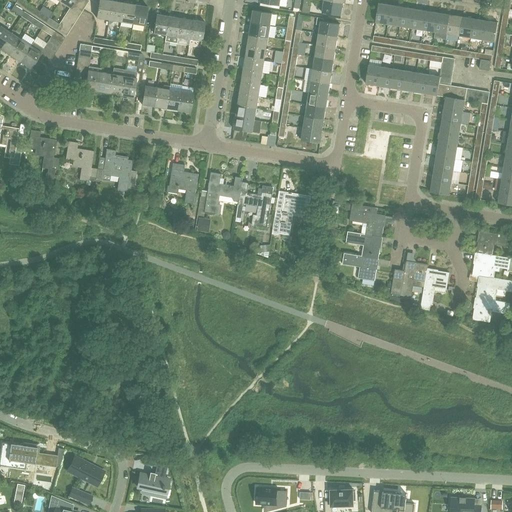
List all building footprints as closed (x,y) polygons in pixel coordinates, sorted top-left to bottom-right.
[(17,0),(16,3),(26,9),(29,4),(22,0),(17,0)] [(60,0),(59,2),(69,8),(72,4),(77,8),(82,0),(60,0)] [(88,0),(82,0),(77,8),(82,11),(89,1),(88,0)] [(99,0),(96,19),(108,21),(112,1),(107,0),(99,0)] [(123,3),(112,1),(108,21),(120,23),(123,3)] [(344,4),(324,1),(322,13),(342,16),(344,4)] [(120,23),(132,25),(135,5),(123,3),(120,23)] [(376,22),(388,24),(391,5),(384,3),(384,4),(380,3),(379,3),(378,12),(376,22)] [(26,9),(35,16),(39,10),(29,4),(26,9)] [(72,4),(69,8),(69,9),(79,16),(82,11),(77,8),(72,4)] [(24,12),(14,5),(11,10),(21,16),(24,12)] [(148,7),(135,5),(132,25),(145,27),(148,7)] [(392,5),(391,5),(388,24),(400,26),(403,7),(396,5),(395,6),(392,5)] [(404,7),(403,7),(400,26),(412,28),(415,9),(407,7),(407,8),(403,7),(404,7)] [(66,14),(76,21),(79,16),(69,9),(66,14)] [(412,28),(424,30),(427,11),(419,9),(419,10),(415,9),(412,28)] [(44,14),(39,10),(35,16),(46,22),(49,17),(44,14)] [(271,25),(273,13),(253,10),(251,22),(271,25)] [(427,11),(424,30),(436,32),(439,12),(431,11),(431,12),(427,11)] [(21,16),(31,23),(34,18),(24,12),(21,16)] [(439,12),(436,32),(448,34),(451,14),(443,13),(443,14),(439,13),(439,12)] [(73,26),(76,21),(66,14),(63,19),(73,26)] [(166,36),(169,16),(156,14),(153,34),(166,36)] [(295,29),(301,30),(303,15),(297,14),(295,29)] [(451,14),(448,34),(459,36),(463,16),(455,15),(455,16),(451,15),(451,14)] [(178,38),(181,18),(169,16),(166,36),(165,41),(177,43),(178,38)] [(459,36),(471,38),(474,18),(467,17),(463,17),(463,16),(459,36)] [(46,22),(56,29),(59,24),(49,17),(46,22)] [(316,24),(320,25),(319,33),(339,36),(341,24),(323,21),(323,18),(317,17),(316,24)] [(44,25),(34,18),(31,23),(41,29),(44,25)] [(192,20),(181,18),(178,38),(189,39),(192,20)] [(474,18),(471,38),(483,40),(486,20),(478,19),(475,19),(475,18),(474,18)] [(63,19),(59,24),(70,31),(73,26),(63,19)] [(205,22),(192,20),(189,39),(201,42),(205,22)] [(483,40),(495,42),(498,24),(499,22),(490,21),(486,21),(486,20),(483,40)] [(269,37),(271,25),(251,22),(249,34),(269,37)] [(66,36),(70,31),(59,24),(56,29),(66,36)] [(41,29),(52,36),(55,31),(44,25),(41,29)] [(0,26),(0,48),(11,33),(0,26)] [(51,37),(62,43),(65,38),(55,31),(52,36),(51,37)] [(20,39),(11,33),(0,48),(10,55),(20,39)] [(337,48),(339,36),(319,33),(317,45),(337,48)] [(249,34),(248,46),(267,49),(269,37),(249,34)] [(59,48),(62,43),(51,37),(48,42),(59,48)] [(10,55),(20,62),(33,43),(28,39),(26,43),(20,39),(10,55)] [(38,56),(42,51),(44,48),(33,42),(33,43),(20,62),(30,69),(32,66),(35,61),(38,56)] [(59,48),(48,42),(45,47),(55,53),(59,48)] [(80,44),(79,50),(91,52),(92,52),(92,46),(80,44)] [(335,60),(337,48),(317,45),(315,57),(335,60)] [(265,61),(267,49),(248,46),(246,58),(265,61)] [(52,58),(55,53),(45,47),(44,48),(42,51),(52,58)] [(78,56),(90,58),(91,52),(79,50),(78,56)] [(49,63),(52,58),(42,51),(38,56),(49,63)] [(49,63),(38,56),(35,61),(46,68),(49,63)] [(333,72),(335,60),(315,57),(313,69),(333,72)] [(246,58),(244,70),(263,73),(265,61),(246,58)] [(490,71),(491,61),(481,59),(479,69),(490,71)] [(42,73),(46,68),(35,61),(32,66),(42,73)] [(369,64),(366,84),(378,86),(382,66),(369,64)] [(89,70),(88,75),(86,81),(85,88),(85,90),(97,92),(100,72),(101,68),(89,66),(89,69),(89,70)] [(393,68),(382,66),(378,86),(390,88),(393,68)] [(405,70),(393,68),(390,88),(402,90),(405,70)] [(311,80),(331,84),(333,72),(313,69),(311,80)] [(261,85),(263,73),(244,70),(242,82),(261,85)] [(402,90),(414,92),(417,72),(405,70),(402,90)] [(97,92),(108,94),(112,74),(100,72),(97,92)] [(133,98),(136,78),(137,73),(132,72),(131,77),(124,76),(121,96),(133,98)] [(429,74),(417,72),(414,92),(426,94),(429,74)] [(75,73),(74,80),(86,81),(88,75),(75,73)] [(108,94),(121,96),(124,76),(112,74),(108,94)] [(438,96),(439,84),(440,79),(441,76),(440,76),(429,74),(426,94),(438,96)] [(329,95),(331,84),(311,80),(309,92),(329,95)] [(240,94),(259,97),(261,85),(242,82),(240,94)] [(468,88),(451,86),(439,84),(438,96),(446,97),(444,109),(464,112),(466,101),(468,88)] [(142,105),(154,107),(157,87),(145,85),(142,105)] [(166,109),(169,89),(169,86),(163,85),(163,88),(157,87),(154,107),(166,109)] [(166,109),(177,111),(181,91),(169,89),(166,109)] [(193,93),(181,91),(177,111),(190,113),(193,93)] [(327,107),(329,95),(309,92),(307,104),(327,107)] [(258,109),(259,97),(240,94),(238,106),(258,109)] [(327,107),(307,104),(305,116),(325,119),(327,107)] [(258,109),(238,106),(236,117),(256,121),(258,109)] [(444,109),(442,121),(462,124),(464,112),(444,109)] [(22,147),(16,146),(19,128),(3,125),(4,115),(0,114),(0,143),(7,145),(5,156),(10,157),(9,163),(19,165),(20,159),(22,147)] [(323,131),(325,119),(305,116),(304,128),(323,131)] [(254,133),(256,121),(236,117),(234,130),(254,133)] [(460,136),(462,124),(442,121),(440,133),(460,136)] [(323,131),(304,128),(302,140),(321,143),(323,131)] [(28,148),(36,149),(36,155),(44,156),(42,168),(48,169),(47,172),(46,174),(45,180),(54,181),(55,170),(58,170),(59,158),(54,157),(57,139),(40,136),(41,131),(31,130),(28,148)] [(440,133),(438,144),(458,148),(460,136),(440,133)] [(90,180),(92,168),(94,150),(78,148),(79,142),(69,141),(66,159),(74,161),(73,166),(82,167),(80,179),(90,180)] [(456,160),(458,148),(438,144),(436,156),(456,160)] [(127,191),(133,192),(134,183),(135,183),(137,171),(132,170),(133,160),(114,157),(116,150),(107,149),(105,158),(100,157),(97,177),(103,178),(104,174),(120,176),(118,190),(127,191)] [(434,168),(454,171),(456,160),(436,156),(434,168)] [(194,204),(199,178),(199,174),(184,172),(185,165),(174,163),(169,192),(179,194),(180,189),(187,190),(185,202),(194,204)] [(511,180),(511,168),(504,167),(502,179),(511,180)] [(452,183),(454,171),(434,168),(432,180),(452,183)] [(222,174),(212,173),(205,212),(216,214),(216,215),(221,216),(223,204),(219,203),(221,196),(232,197),(234,201),(239,202),(240,202),(244,182),(243,182),(244,178),(236,177),(235,186),(221,184),(222,174)] [(511,192),(511,180),(502,179),(500,191),(511,192)] [(450,195),(452,183),(432,180),(430,192),(450,195)] [(250,183),(244,182),(240,202),(239,202),(236,217),(241,218),(243,206),(246,204),(258,206),(257,214),(254,214),(252,226),(257,227),(258,225),(267,227),(274,192),(274,187),(264,186),(262,195),(248,193),(250,183)] [(309,213),(312,197),(296,195),(296,196),(292,196),(293,194),(280,192),(280,191),(273,236),(279,237),(279,235),(291,237),(294,217),(306,219),(305,226),(313,227),(316,214),(309,213)] [(511,192),(500,191),(498,203),(511,205),(511,192)] [(382,237),(386,215),(376,213),(377,207),(352,203),(350,219),(369,222),(367,234),(382,237)] [(125,216),(119,212),(115,219),(116,220),(115,221),(120,224),(125,216)] [(339,231),(329,229),(328,236),(338,238),(339,231)] [(511,235),(480,230),(477,252),(493,255),(495,243),(511,245),(511,235)] [(379,258),(382,237),(367,234),(348,231),(346,240),(365,244),(363,255),(379,258)] [(375,281),(379,258),(363,255),(344,252),(343,262),(362,266),(360,278),(375,281)] [(491,265),(510,268),(509,269),(511,269),(511,257),(493,255),(477,252),(473,274),(480,276),(489,277),(489,276),(491,265)] [(429,265),(407,261),(406,261),(405,271),(395,269),(392,285),(391,291),(391,294),(410,297),(413,278),(425,280),(426,280),(428,268),(429,265)] [(450,272),(428,268),(426,280),(425,280),(421,302),(422,302),(431,304),(434,285),(447,288),(450,272)] [(477,296),(492,299),(496,300),(498,289),(511,291),(511,280),(489,276),(489,277),(480,276),(477,296)] [(496,300),(492,299),(477,296),(473,319),(490,322),(492,311),(509,314),(509,313),(511,313),(511,303),(511,302),(496,300)] [(421,308),(429,311),(431,304),(422,302),(421,308)] [(37,452),(38,447),(20,445),(2,442),(0,454),(0,465),(9,467),(10,460),(27,463),(44,465),(46,454),(39,453),(37,452)] [(145,455),(144,464),(153,466),(154,463),(155,457),(145,455)] [(99,483),(105,472),(81,460),(74,474),(90,482),(97,486),(99,483)] [(163,485),(165,478),(168,466),(157,463),(155,473),(150,472),(150,475),(141,473),(138,487),(143,489),(142,492),(151,494),(152,490),(162,493),(163,488),(164,488),(164,485),(163,485)] [(17,484),(16,492),(23,493),(25,485),(17,484)] [(73,488),(69,496),(80,501),(84,492),(73,488)] [(257,488),(257,503),(265,504),(287,505),(287,491),(277,491),(277,489),(270,488),(257,488)] [(331,501),(325,501),(325,511),(332,511),(332,506),(354,505),(354,500),(356,500),(356,491),(353,491),(353,490),(353,489),(331,490),(331,501)] [(372,506),(371,511),(381,511),(382,507),(394,509),(393,511),(414,511),(415,504),(406,503),(407,494),(397,493),(383,491),(382,500),(373,499),(372,506)] [(77,511),(72,511),(66,509),(68,503),(52,496),(49,506),(56,508),(55,511),(77,511)] [(452,497),(451,511),(481,511),(482,505),(475,505),(475,499),(466,498),(461,498),(460,498),(452,497)] [(313,498),(303,501),(304,507),(314,504),(313,498)]
